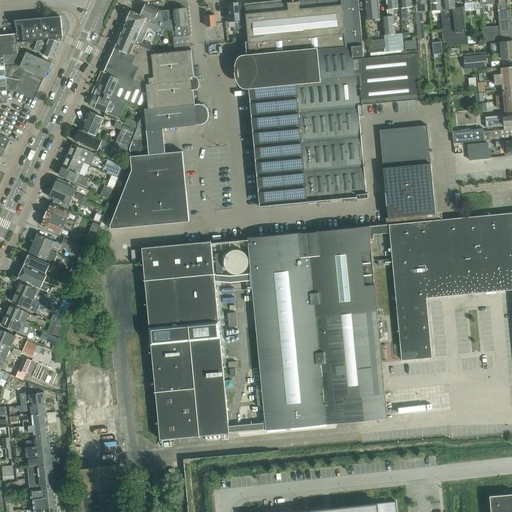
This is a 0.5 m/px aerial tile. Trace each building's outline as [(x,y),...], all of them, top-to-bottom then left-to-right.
[(247,56),(243,57),(244,71),(245,80),(320,73),(321,79),(355,76),(354,69),(353,57),(363,56),(357,0),(309,0),(245,6),(247,32),(248,40),(248,41),(245,42),(247,56)] [(375,21),(380,21),(377,0),(363,0),(365,20),(374,19),(375,21)] [(385,0),(387,15),(393,14),(392,8),(398,8),(397,0),(385,0)] [(402,20),(404,20),(408,19),(407,12),(406,12),(406,7),(412,6),(411,0),(399,0),(401,15),(402,20)] [(414,0),(416,12),(418,40),(425,39),(423,12),(427,11),(426,3),(425,0),(414,0)] [(429,0),(431,9),(436,9),(435,2),(443,1),(442,0),(429,0)] [(447,46),(468,44),(477,43),(476,35),(467,36),(467,31),(465,31),(464,17),(465,17),(465,7),(455,8),(454,2),(460,2),(459,0),(442,0),(443,1),(443,9),(441,9),(444,42),(446,41),(447,46)] [(480,9),(479,2),(477,2),(477,0),(464,0),(465,3),(474,2),(474,10),(480,9)] [(505,10),(505,2),(504,0),(497,0),(498,4),(497,4),(500,34),(501,40),(511,38),(511,26),(510,9),(505,10)] [(239,2),(225,3),(227,22),(236,21),(236,27),(237,31),(244,30),(243,14),(240,14),(239,2)] [(144,4),(140,15),(145,17),(171,29),(173,29),(171,10),(159,11),(144,4)] [(185,8),(172,9),(174,26),(175,37),(173,37),(174,48),(191,46),(190,36),(189,35),(188,35),(187,32),(185,8)] [(130,10),(116,43),(124,47),(127,40),(140,45),(148,28),(156,32),(159,26),(144,19),(145,17),(140,15),(130,10)] [(205,16),(206,27),(215,26),(214,15),(205,16)] [(370,53),(386,51),(404,49),(402,33),(395,33),(393,16),(382,17),(383,28),(376,28),(376,34),(384,33),(385,44),(369,45),(370,53)] [(14,21),(15,33),(16,42),(26,41),(28,41),(33,40),(37,40),(37,39),(62,37),(60,17),(14,21)] [(0,103),(7,103),(6,91),(15,90),(20,79),(25,68),(20,66),(26,51),(22,50),(21,50),(17,48),(16,43),(16,42),(15,33),(0,34),(0,103)] [(33,50),(54,58),(60,42),(51,38),(37,40),(33,40),(34,43),(36,43),(33,50)] [(129,148),(132,169),(110,223),(111,229),(189,221),(185,180),(182,151),(165,153),(163,134),(162,128),(188,126),(196,125),(196,124),(201,124),(205,122),(208,119),(208,115),(208,111),(206,107),(203,104),(198,103),(198,102),(198,103),(196,84),(192,85),(191,79),(193,79),(192,72),(190,49),(154,53),(154,51),(140,45),(127,40),(124,47),(116,43),(103,72),(104,72),(149,92),(143,109),(144,109),(144,111),(141,111),(129,148)] [(511,58),(511,40),(490,43),(491,53),(501,52),(502,59),(511,58)] [(441,41),(432,42),(433,54),(442,54),(441,42),(441,41)] [(20,79),(15,90),(33,98),(49,62),(26,51),(20,66),(25,68),(20,79)] [(357,69),(354,69),(355,76),(358,105),(359,116),(363,116),(362,106),(362,105),(382,103),(385,102),(388,102),(420,99),(416,54),(356,59),(357,69)] [(485,55),(463,57),(464,69),(486,67),(485,55)] [(494,80),(511,77),(511,66),(500,68),(501,73),(494,74),(494,80)] [(149,92),(104,72),(96,89),(97,90),(111,96),(116,98),(115,101),(124,105),(125,102),(142,109),(143,109),(149,92)] [(320,73),(245,80),(245,84),(246,87),(249,87),(260,206),(270,205),(272,205),(307,202),(334,199),(346,198),(357,197),(357,198),(357,199),(360,198),(360,196),(365,195),(365,198),(368,198),(368,193),(366,193),(364,166),(365,166),(365,165),(364,165),(361,136),(362,136),(362,135),(361,135),(359,116),(358,105),(355,76),(321,79),(320,73)] [(511,77),(494,80),(494,85),(502,84),(502,90),(511,88),(511,77)] [(511,88),(502,90),(503,95),(496,96),(496,101),(511,99),(511,88)] [(111,96),(97,90),(95,95),(94,94),(90,105),(119,117),(124,105),(115,101),(116,98),(111,96)] [(495,105),(494,96),(482,97),(483,106),(495,105)] [(511,99),(496,101),(496,107),(504,106),(504,112),(511,111),(511,99)] [(89,111),(81,128),(96,135),(104,117),(89,111)] [(504,126),(504,130),(483,132),(483,129),(452,132),(453,143),(511,137),(511,114),(485,117),(486,128),(504,126)] [(136,124),(127,120),(125,125),(133,129),(136,124)] [(116,121),(113,126),(121,130),(114,145),(122,149),(124,150),(134,129),(116,121)] [(230,276),(214,275),(215,281),(230,283),(245,281),(247,294),(253,294),(261,385),(256,386),(257,406),(263,405),(265,423),(228,426),(229,433),(266,430),(338,423),(357,421),(387,419),(386,417),(384,391),(383,378),(380,345),(370,239),(373,239),(373,234),(389,233),(400,343),(401,360),(415,359),(418,358),(432,357),(428,313),(426,297),(451,295),(492,291),(494,291),(504,290),(511,289),(511,212),(440,219),(436,220),(435,207),(427,125),(380,130),(386,193),(387,210),(388,211),(389,224),(368,226),(368,227),(309,232),(308,232),(308,233),(302,233),(248,238),(248,237),(248,240),(247,240),(251,274),(230,276)] [(78,129),(74,140),(97,150),(101,142),(102,143),(102,145),(120,153),(122,149),(114,145),(78,129)] [(0,160),(9,139),(0,135),(0,160)] [(504,154),(511,153),(511,139),(495,141),(496,147),(504,146),(504,154)] [(67,155),(84,162),(89,151),(72,143),(67,155)] [(67,155),(62,166),(85,176),(89,165),(84,163),(84,162),(67,155)] [(108,160),(103,169),(108,171),(107,172),(119,178),(124,168),(108,160)] [(85,176),(62,166),(59,174),(85,186),(89,178),(85,176)] [(117,177),(112,175),(107,186),(112,188),(117,177)] [(53,187),(82,200),(88,203),(90,199),(84,196),(77,193),(76,195),(74,194),(77,187),(57,178),(53,187)] [(82,200),(53,187),(49,197),(69,205),(72,198),(74,199),(74,201),(80,204),(87,206),(88,203),(82,200)] [(110,190),(104,187),(101,195),(107,198),(110,190)] [(70,238),(80,216),(51,203),(48,211),(47,210),(44,217),(45,218),(41,226),(70,238)] [(93,222),(89,233),(94,236),(99,225),(93,222)] [(89,233),(83,247),(89,249),(94,236),(89,233)] [(38,234),(34,243),(50,250),(52,246),(59,249),(61,246),(61,244),(38,234)] [(377,252),(387,252),(385,237),(376,237),(377,252)] [(83,247),(63,238),(61,244),(61,246),(85,257),(89,249),(83,247)] [(211,241),(142,248),(148,319),(154,384),(155,385),(160,439),(190,437),(198,436),(228,433),(229,433),(228,426),(215,281),(214,275),(211,243),(211,241)] [(50,250),(34,243),(30,252),(53,263),(55,258),(48,255),(50,250)] [(29,254),(24,265),(45,275),(47,270),(57,275),(59,269),(29,254)] [(74,262),(70,272),(80,277),(84,267),(74,262)] [(46,275),(45,275),(24,265),(18,278),(50,293),(53,286),(44,281),(46,275)] [(17,292),(40,302),(42,297),(37,295),(39,291),(21,283),(17,292)] [(12,302),(31,310),(37,313),(36,315),(45,319),(47,315),(38,311),(41,305),(39,305),(40,302),(17,292),(12,302)] [(6,315),(28,324),(29,325),(30,323),(25,321),(29,314),(10,305),(6,315)] [(59,311),(54,322),(62,325),(66,314),(59,311)] [(236,312),(228,313),(229,327),(237,326),(236,312)] [(2,324),(20,333),(25,335),(27,333),(29,328),(29,326),(29,325),(28,324),(6,315),(2,324)] [(51,322),(47,331),(58,336),(61,327),(51,322)] [(0,341),(10,346),(15,336),(0,328),(0,341)] [(57,341),(46,335),(42,344),(53,349),(57,341)] [(0,354),(6,357),(10,346),(0,341),(0,354)] [(26,353),(32,356),(33,356),(35,352),(44,355),(46,349),(31,342),(26,353)] [(14,348),(12,353),(20,357),(22,352),(14,348)] [(16,377),(23,380),(25,373),(31,360),(23,356),(17,370),(18,370),(16,377)] [(0,384),(4,387),(9,374),(0,370),(0,369),(0,384)] [(22,405),(45,403),(43,392),(29,394),(30,398),(21,399),(22,405)] [(45,403),(22,405),(22,412),(31,411),(32,415),(46,413),(45,403)] [(46,413),(32,415),(32,419),(23,420),(24,426),(47,423),(46,413)] [(47,423),(24,426),(25,432),(33,431),(34,436),(48,434),(47,423)] [(48,434),(34,436),(34,439),(25,441),(26,447),(49,445),(48,434)] [(2,438),(3,448),(10,448),(9,437),(2,438)] [(49,445),(26,447),(27,457),(26,457),(26,458),(51,455),(49,445)] [(6,459),(11,458),(10,448),(3,448),(3,449),(5,449),(6,459)] [(51,455),(26,458),(27,468),(52,465),(51,455)] [(3,479),(13,478),(12,471),(12,465),(2,466),(3,472),(2,473),(3,479)] [(52,465),(27,468),(28,478),(53,476),(52,465)] [(124,511),(120,466),(75,470),(79,511),(124,511)] [(53,476),(28,478),(29,483),(30,489),(54,486),(53,476)] [(132,500),(145,499),(143,480),(130,481),(132,500)] [(54,486),(30,489),(31,498),(32,498),(32,499),(41,498),(55,497),(54,486)] [(491,511),(511,511),(511,493),(501,495),(490,496),(491,511)] [(41,498),(32,499),(33,509),(57,507),(55,497),(41,498)] [(396,511),(396,501),(296,511),(396,511)]
